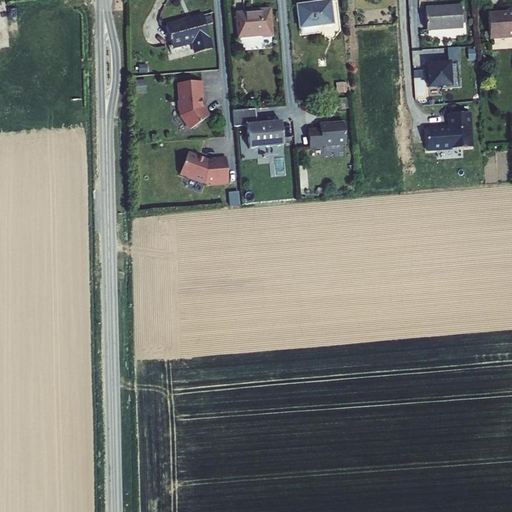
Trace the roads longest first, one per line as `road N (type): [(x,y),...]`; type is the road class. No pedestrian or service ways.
road 1 (tertiary): [(114,511),(106,129)]
road 2 (tertiary): [(106,129),(116,78),(102,2)]
road 3 (tertiary): [(102,2),(106,129)]
